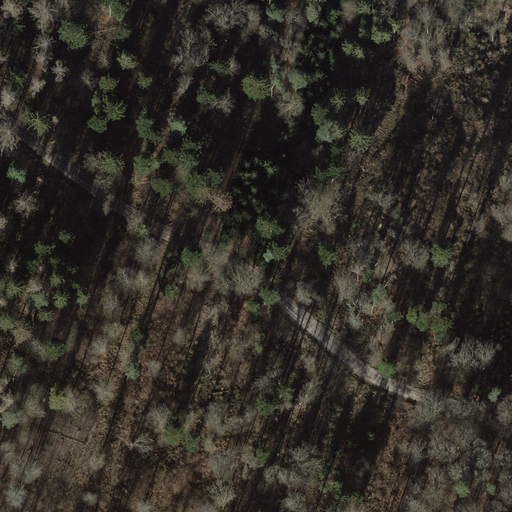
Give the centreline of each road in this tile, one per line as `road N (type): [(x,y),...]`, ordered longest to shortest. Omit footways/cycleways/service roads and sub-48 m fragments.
road 1 (track): [(511,436),(377,380),(236,266),(143,223),(0,118)]
road 2 (track): [(0,312),(155,389),(262,409),(309,392),(352,363)]
